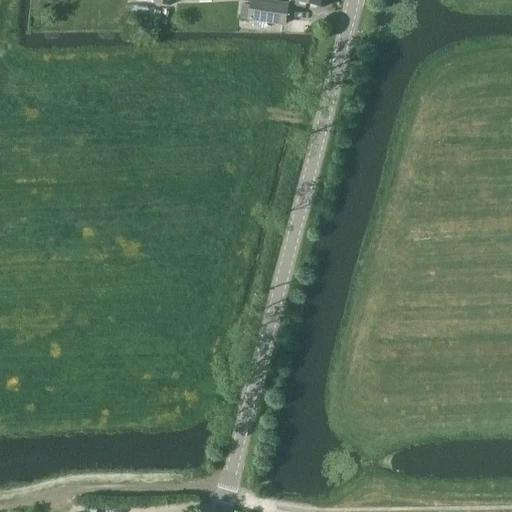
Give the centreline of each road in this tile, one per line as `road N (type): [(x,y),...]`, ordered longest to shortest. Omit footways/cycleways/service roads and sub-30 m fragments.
road 1 (unclassified): [(223,511),(359,0)]
road 2 (track): [(0,56),(19,83),(325,127)]
road 3 (track): [(228,492),(292,508),(384,511)]
